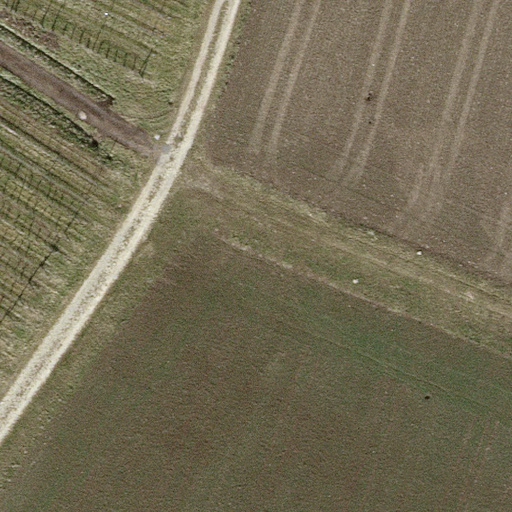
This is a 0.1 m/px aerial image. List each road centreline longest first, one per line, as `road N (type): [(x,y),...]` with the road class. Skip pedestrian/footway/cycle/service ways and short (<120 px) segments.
road 1 (track): [(511,301),(173,161),(0,51)]
road 2 (track): [(223,0),(173,161),(0,415)]
